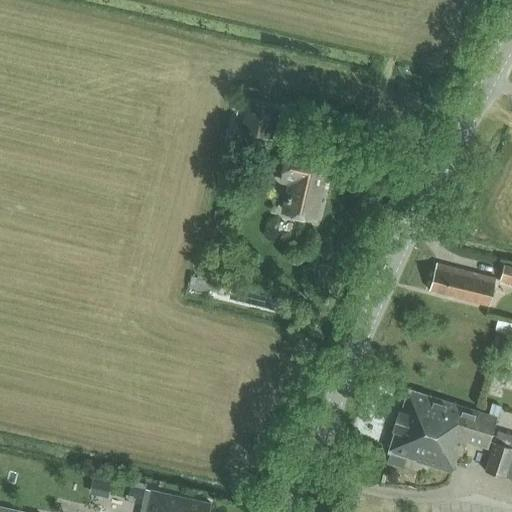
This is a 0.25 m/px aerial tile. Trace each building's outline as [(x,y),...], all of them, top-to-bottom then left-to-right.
[(246,100),(239,129),(270,136),(278,108),(246,100)] [(284,210),(313,217),(327,160),(290,151),(283,181),(291,182),(284,210)] [(429,290),(489,306),(496,279),(437,262),(429,290)] [(500,280),(511,283),(511,267),(503,265),(500,280)] [(388,452),(390,452),(386,463),(403,468),(407,457),(451,471),(456,453),(461,455),(465,442),(486,448),(496,417),(498,418),(501,407),(492,404),(488,415),(408,390),(402,411),(400,410),(398,417),(394,416),(392,424),(394,425),(393,429),(395,430),(388,452)] [(511,479),(511,434),(497,430),(484,470),(511,479)] [(139,511),(208,511),(211,504),(145,488),(139,511)]
